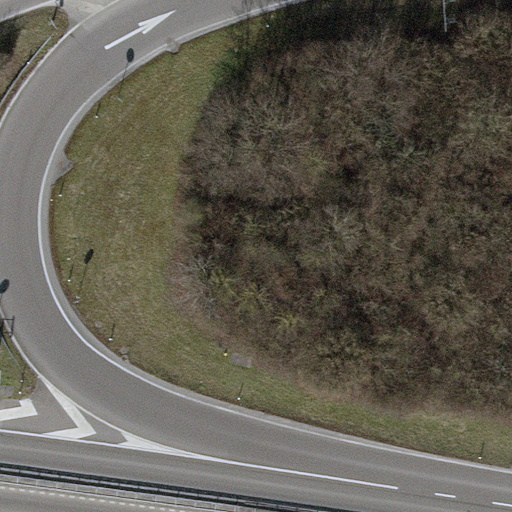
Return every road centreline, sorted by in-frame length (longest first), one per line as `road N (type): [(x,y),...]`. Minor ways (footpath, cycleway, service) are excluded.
road 1 (trunk): [(485,511),(162,417),(74,365),(40,323),(13,221),(33,125),(61,83),(102,48),(195,0)]
road 2 (trunk): [(430,511),(0,450)]
